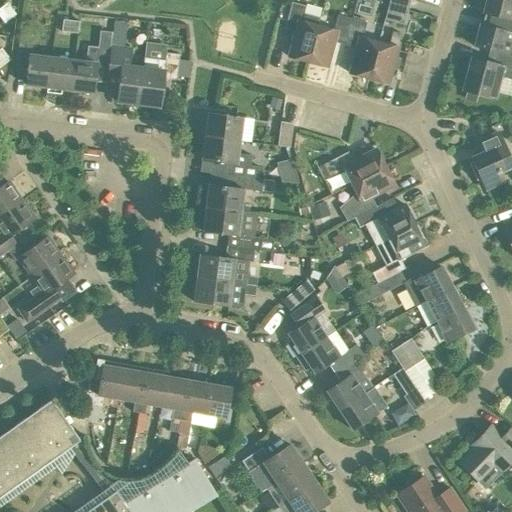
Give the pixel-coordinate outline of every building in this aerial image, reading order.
[(407,11),(409,0),(389,0),(387,6),(407,11)] [(511,0),(486,0),(482,14),(504,20),(511,21),(511,0)] [(0,16),(11,8),(6,2),(0,7),(0,16)] [(308,63),(318,27),(317,27),(319,17),(304,13),(306,8),(291,4),(284,30),(295,33),(288,58),(308,63)] [(11,8),(0,16),(0,18),(4,23),(15,14),(11,8)] [(346,46),(353,19),(337,15),(333,31),(318,27),(308,63),(328,69),(335,43),(346,46)] [(369,81),(378,44),(361,39),(366,23),(353,19),(346,46),(357,49),(349,75),(369,81)] [(69,33),(70,21),(62,20),(61,32),(69,33)] [(511,21),(504,20),(502,26),(486,21),(484,23),(483,27),(479,26),(473,47),(496,53),(511,57),(511,21)] [(70,21),(69,33),(77,34),(78,21),(70,21)] [(378,44),(369,81),(388,86),(401,36),(391,33),(388,47),(378,44)] [(112,37),(111,45),(124,46),(125,38),(112,37)] [(143,68),(142,68),(128,66),(131,47),(124,46),(111,45),(108,44),(106,59),(109,59),(107,70),(121,72),(118,101),(139,104),(143,68)] [(109,59),(106,59),(97,58),(98,48),(87,46),(85,62),(74,61),(70,91),(92,94),(94,82),(105,83),(107,70),(109,59)] [(47,93),(51,58),(29,55),(30,50),(17,48),(14,73),(28,74),(26,86),(46,88),(46,93),(47,93)] [(511,57),(496,53),(493,65),(470,59),(460,92),(496,101),(498,93),(502,78),(511,80),(511,57)] [(5,54),(0,57),(0,67),(10,59),(5,54)] [(143,68),(139,104),(161,107),(164,78),(177,79),(180,55),(166,54),(165,60),(143,58),(142,68),(143,68)] [(70,91),(74,61),(51,58),(47,93),(61,95),(61,90),(70,91)] [(511,80),(502,78),(498,93),(510,96),(511,89),(511,80)] [(206,136),(241,141),(244,117),(209,113),(206,136)] [(289,147),(292,123),(280,121),(277,146),(289,147)] [(484,191),(503,182),(499,174),(511,168),(511,165),(498,133),(477,142),(482,154),(470,159),(484,191)] [(239,153),(241,141),(206,136),(203,160),(228,164),(226,176),(236,177),(236,176),(257,179),(257,178),(258,167),(249,166),(251,155),(239,153)] [(350,184),(383,167),(374,150),(350,162),(346,153),(322,165),(328,176),(343,169),(350,184)] [(362,213),(370,209),(376,206),(370,196),(392,185),(383,167),(350,184),(355,193),(338,208),(346,222),(354,218),(354,217),(362,213)] [(263,179),(257,178),(257,179),(236,176),(236,177),(235,188),(210,185),(207,208),(242,213),(245,190),(261,192),(263,179)] [(0,216),(23,201),(9,182),(0,188),(0,216)] [(308,203),(323,195),(317,183),(304,189),(308,203)] [(23,201),(0,216),(0,255),(16,244),(10,237),(35,219),(23,201)] [(384,202),(376,206),(370,209),(362,213),(354,217),(354,218),(359,228),(364,225),(374,246),(387,239),(413,225),(403,205),(389,212),(384,202)] [(253,250),(271,252),(273,240),(254,238),(256,214),(242,213),(207,208),(204,231),(228,234),(227,247),(253,250)] [(385,266),(371,273),(376,283),(404,268),(399,258),(424,245),(413,225),(387,239),(374,246),(385,266)] [(32,276),(62,255),(49,237),(19,258),(32,276)] [(252,262),(253,250),(227,247),(225,258),(200,255),(197,278),(246,285),(246,284),(248,261),(252,262)] [(62,255),(32,276),(38,285),(28,292),(32,297),(15,309),(25,323),(58,299),(51,290),(75,273),(62,255)] [(415,307),(452,288),(441,267),(415,281),(413,276),(401,282),(414,307),(415,307)] [(256,285),(246,284),(246,285),(197,278),(194,302),(229,306),(242,307),(244,295),(255,296),(256,285)] [(288,311),(313,290),(305,280),(280,301),(288,311)] [(360,305),(381,294),(376,283),(354,294),(360,305)] [(435,322),(462,308),(452,288),(415,307),(414,307),(412,308),(423,328),(435,322)] [(296,357),(327,336),(314,318),(325,311),(316,298),(291,315),(299,327),(288,334),(292,340),(287,344),(296,357)] [(462,308),(435,322),(446,343),(473,328),(462,308)] [(27,332),(18,319),(8,325),(17,338),(27,332)] [(338,353),(327,336),(296,357),(304,370),(310,367),(314,373),(328,364),(334,373),(354,359),(348,350),(340,356),(338,353)] [(401,344),(414,365),(424,358),(410,338),(401,344)] [(404,372),(414,365),(401,344),(390,352),(401,368),(404,372)] [(371,360),(366,353),(357,359),(362,366),(371,360)] [(339,411),(365,394),(364,393),(373,388),(354,359),(334,373),(340,382),(326,391),(339,411)] [(101,386),(91,384),(88,403),(104,406),(106,397),(121,399),(126,371),(104,367),(101,386)] [(415,388),(404,372),(401,368),(392,374),(405,394),(415,388)] [(137,413),(141,414),(141,413),(148,374),(126,371),(121,399),(134,401),(131,412),(137,413)] [(141,413),(141,414),(144,414),(146,404),(164,407),(169,378),(162,377),(148,374),(141,413)] [(172,408),(170,419),(183,422),(183,421),(191,376),(182,374),(181,380),(169,378),(164,407),(172,408)] [(183,421),(183,422),(190,423),(191,411),(207,414),(211,385),(199,383),(200,377),(191,376),(183,421)] [(227,427),(234,383),(224,382),(224,387),(211,385),(207,414),(218,416),(216,425),(227,427)] [(365,394),(339,411),(352,430),(378,413),(377,413),(386,407),(380,396),(371,403),(365,394)] [(393,408),(402,424),(420,413),(411,398),(393,408)] [(0,497),(79,441),(79,440),(51,400),(0,436),(0,497)] [(98,424),(100,411),(79,407),(77,420),(98,424)] [(511,428),(503,438),(491,426),(472,445),(473,446),(456,462),(478,484),(495,468),(500,472),(510,461),(511,462),(511,428)] [(261,493),(263,491),(276,483),(276,482),(303,464),(291,445),(269,459),(261,447),(241,461),(248,472),(248,473),(250,477),(251,480),(255,486),(258,489),(261,493)] [(185,511),(216,493),(195,458),(124,502),(116,491),(86,511),(185,511)] [(288,501),(316,483),(303,464),(276,482),(276,483),(263,491),(268,498),(281,490),(288,501)] [(436,497),(423,477),(396,495),(407,511),(464,511),(465,511),(449,488),(436,497)] [(314,511),(329,503),(316,483),(288,501),(278,508),(281,511),(314,511)]
